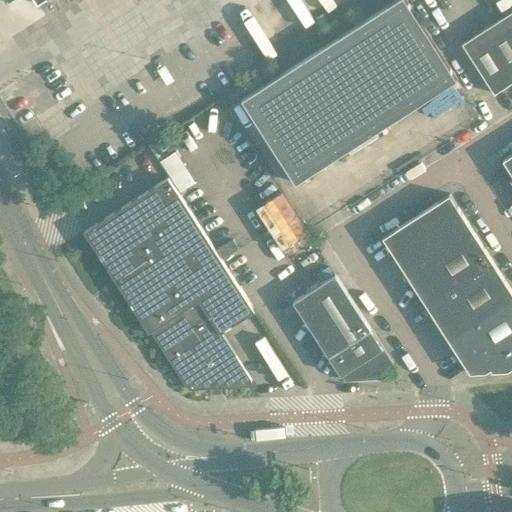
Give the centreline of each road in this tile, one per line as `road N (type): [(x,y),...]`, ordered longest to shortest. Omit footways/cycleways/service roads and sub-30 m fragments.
road 1 (residential): [(455,152),(334,229),(426,376),(373,447)]
road 2 (tertiary): [(238,462),(161,431),(39,264)]
road 3 (unknown): [(0,62),(33,44),(134,35),(203,0)]
road 4 (tertiary): [(21,498),(65,504),(209,493)]
road 5 (tertiary): [(39,264),(70,346),(103,403)]
